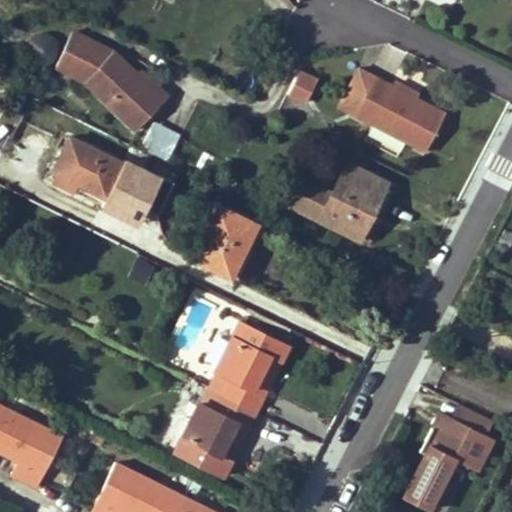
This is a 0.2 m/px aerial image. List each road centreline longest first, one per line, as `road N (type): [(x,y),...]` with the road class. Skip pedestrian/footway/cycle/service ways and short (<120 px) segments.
road 1 (unknown): [(511,93),(332,7),(315,19),(255,116),(241,116),(125,51)]
road 2 (residential): [(322,511),(511,146)]
